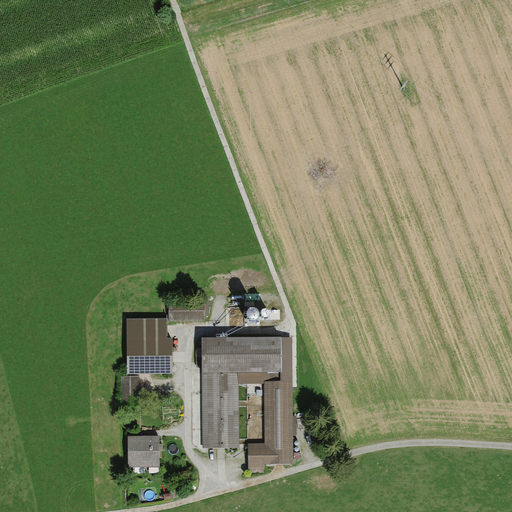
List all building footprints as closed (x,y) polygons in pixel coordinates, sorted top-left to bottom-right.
[(205,316),(205,301),(169,301),(169,321),(205,321),(205,316)] [(172,356),(172,338),(167,338),(167,318),(127,319),(127,356),(172,356)] [(280,372),(282,372),(281,337),(202,338),(203,447),(240,447),(239,384),(265,384),(264,381),(280,381),(280,372)] [(293,381),(292,337),(281,337),(282,372),(280,372),(280,381),(293,381)] [(127,374),(173,373),(172,356),(127,356),(127,374)] [(122,376),(122,405),(139,405),(139,376),(122,376)] [(264,464),(294,464),(293,435),(297,435),(297,415),(293,415),(293,381),(280,381),(264,381),(265,384),(265,443),(249,443),(249,473),(264,473),(264,464)] [(160,444),(160,436),(128,436),(128,467),(160,467),(160,451),(160,444)]
